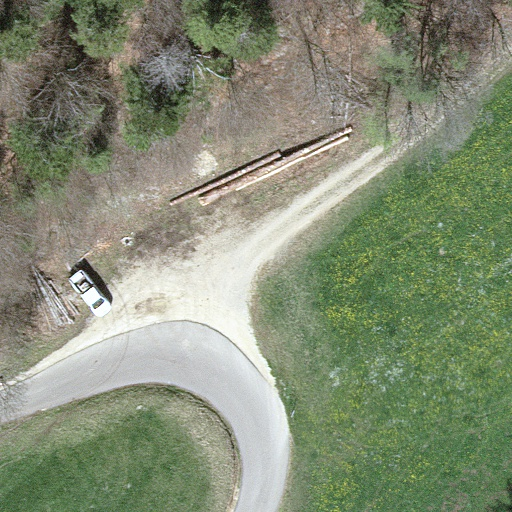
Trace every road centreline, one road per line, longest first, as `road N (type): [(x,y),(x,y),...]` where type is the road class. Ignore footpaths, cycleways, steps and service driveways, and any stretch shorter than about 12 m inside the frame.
road 1 (track): [(171,349),(224,268),(251,243),(511,46)]
road 2 (unclassified): [(255,511),(265,478),(263,422),(251,392),(200,353),(113,357),(0,404)]
